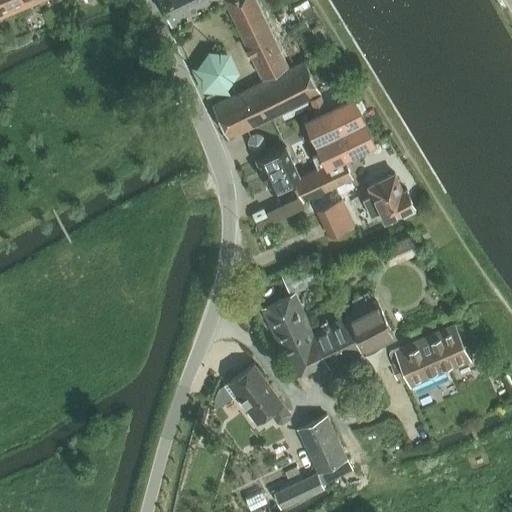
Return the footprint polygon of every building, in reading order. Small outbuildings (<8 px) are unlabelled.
[(0,0),(0,15),(36,0),(0,0)] [(225,0),(263,77),(288,65),(256,0),(161,0),(171,25),(187,18),(185,14),(206,4),(210,6),(217,2),(217,0),(225,0)] [(207,85),(219,86),(231,81),(238,70),(229,52),(209,51),(198,67),(207,85)] [(260,122),(320,93),(304,61),(214,104),(229,136),(260,122)] [(310,98),(317,114),(328,110),(321,94),(310,98)] [(343,156),(374,141),(361,113),(363,110),(359,102),(355,101),(354,98),(328,110),(317,114),(305,120),(320,152),(312,156),(317,168),(299,175),(295,178),(304,198),(352,176),(343,156)] [(250,135),(248,141),(251,147),(257,149),(262,147),(265,140),(262,135),(256,133),(250,135)] [(299,175),(286,145),(256,159),(261,169),(260,169),(265,179),(266,179),(270,189),(295,178),(299,175)] [(414,204),(406,188),(403,190),(395,172),(369,184),(373,193),(363,198),(371,215),(381,211),(385,218),(402,210),(404,214),(415,209),(413,205),(414,204)] [(355,224),(342,197),(317,210),(329,236),(355,224)] [(253,213),(257,221),(267,216),(263,208),(253,213)] [(396,259),(418,250),(414,238),(391,247),(396,259)] [(295,291),(262,307),(286,360),(320,344),(314,332),(295,291)] [(376,300),(345,316),(363,351),(394,336),(376,300)] [(320,344),(286,360),(294,375),(326,360),(330,368),(348,359),(351,364),(365,356),(363,351),(345,316),(314,332),(320,344)] [(400,348),(389,353),(394,364),(392,365),(398,379),(401,378),(403,381),(409,378),(411,384),(469,358),(455,325),(400,348)] [(256,360),(229,380),(259,421),(271,412),(277,421),(282,421),(289,416),(290,411),(284,402),(286,401),(256,360)] [(219,388),(214,397),(220,406),(234,397),(224,383),(219,388)] [(300,426),(298,427),(308,449),(337,436),(327,414),(300,426)] [(337,436),(308,449),(318,471),(347,457),(337,436)] [(325,486),(318,471),(274,492),(281,506),(325,486)]
